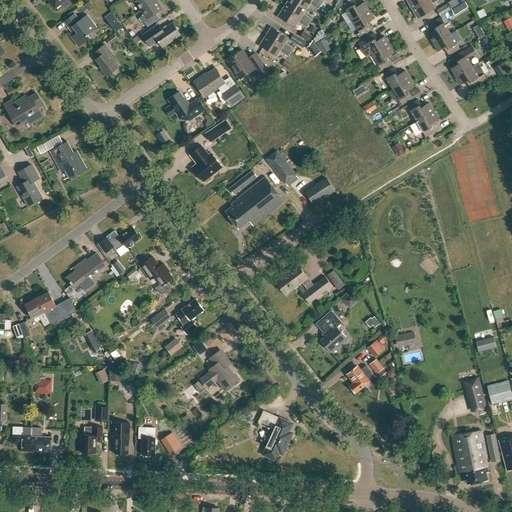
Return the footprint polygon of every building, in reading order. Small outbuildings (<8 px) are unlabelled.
[(44,0),(48,0),(55,8),(62,3),(64,6),(69,2),(67,0),(42,0),(44,1),(44,0)] [(129,0),(132,4),(135,1),(141,10),(155,0),(129,0)] [(144,15),(139,18),(143,23),(144,22),(148,27),(160,19),(156,13),(163,9),(156,0),(155,0),(141,10),(144,15)] [(284,7),(310,23),(312,19),(304,14),(307,9),(292,0),(291,0),(290,2),(288,0),(284,7)] [(292,0),(307,9),(310,4),(318,10),(321,5),(312,0),(292,0)] [(350,0),(343,5),(352,20),(370,10),(365,2),(358,6),(354,0),(350,0)] [(406,0),(413,9),(428,0),(406,0)] [(428,0),(413,9),(418,19),(435,9),(432,4),(438,0),(428,0)] [(85,5),(89,11),(94,8),(90,1),(85,5)] [(465,1),(459,5),(462,11),(469,7),(465,1)] [(448,3),(436,10),(440,16),(452,9),(448,3)] [(298,22),(307,28),(310,23),(284,7),(280,14),(282,15),(280,18),(295,27),(298,22)] [(481,9),(484,16),(489,14),(486,7),(481,9)] [(352,20),(362,36),(373,29),(368,22),(375,18),(370,10),(352,20)] [(104,17),(115,31),(122,26),(110,11),(104,17)] [(390,11),(384,15),(388,22),(395,19),(390,11)] [(74,35),(71,37),(79,47),(90,38),(88,35),(97,28),(87,15),(80,20),(74,13),(64,22),(74,35)] [(433,43),(451,33),(441,17),(430,24),(435,31),(428,35),(433,43)] [(158,41),(163,48),(181,35),(172,23),(159,32),(155,26),(142,35),(150,46),(158,41)] [(313,25),(310,29),(315,33),(318,28),(313,25)] [(266,36),(291,52),(294,48),(285,43),(288,37),(274,28),(272,31),(270,29),(266,36)] [(483,29),(477,33),(480,38),(486,34),(483,29)] [(303,31),(300,38),(308,42),(309,43),(313,37),(303,31)] [(114,33),(106,39),(110,45),(118,38),(114,33)] [(363,40),(358,43),(367,58),(372,54),(372,55),(390,44),(385,36),(378,40),(374,33),(363,39),(363,40)] [(445,48),(449,55),(460,49),(451,33),(433,43),(438,52),(445,48)] [(308,42),(300,38),(294,34),(290,40),(304,49),(308,42)] [(133,39),(139,47),(143,44),(137,36),(133,39)] [(280,51),(288,57),(291,52),(266,36),(261,43),(263,44),(262,47),(276,56),(280,51)] [(323,39),(316,43),(322,53),(322,54),(323,53),(329,49),(323,39)] [(95,59),(102,69),(101,69),(107,76),(119,67),(114,61),(115,60),(110,54),(112,53),(105,44),(95,52),(98,57),(95,59)] [(390,44),(372,55),(382,71),(393,64),(388,56),(395,53),(390,44)] [(450,69),(455,77),(473,66),(468,58),(476,53),(472,46),(453,57),(457,65),(450,69)] [(236,70),(242,78),(251,71),(255,77),(260,74),(267,69),(257,54),(249,60),(242,50),(233,56),(234,57),(228,61),(235,71),(236,70)] [(331,64),(341,58),(338,52),(328,58),(331,64)] [(286,60),(283,66),(288,69),(291,63),(286,60)] [(467,81),(471,89),(487,79),(484,74),(485,74),(479,63),(473,66),(455,77),(460,85),(467,81)] [(383,73),(393,89),(410,79),(405,70),(399,74),(394,67),(383,73)] [(206,73),(194,81),(205,97),(218,88),(221,91),(223,90),(233,105),(245,97),(236,84),(229,89),(225,83),(215,68),(207,74),(206,73)] [(393,89),(402,105),(413,98),(409,91),(415,87),(410,79),(393,89)] [(6,91),(9,97),(16,92),(13,86),(6,91)] [(359,88),(354,91),(357,96),(363,93),(359,88)] [(171,105),(165,109),(170,117),(176,112),(179,116),(177,117),(179,120),(185,121),(186,119),(189,116),(191,119),(206,109),(198,98),(188,105),(180,92),(168,100),(171,105)] [(12,100),(4,105),(17,126),(28,119),(30,124),(43,116),(38,108),(44,105),(37,94),(27,100),(25,97),(14,103),(12,100)] [(407,106),(417,121),(434,111),(429,103),(423,107),(418,99),(407,106)] [(417,121),(426,137),(437,131),(432,123),(439,119),(434,111),(417,121)] [(205,117),(211,125),(214,123),(209,115),(205,117)] [(225,120),(205,133),(211,142),(231,128),(225,120)] [(166,135),(163,131),(156,135),(162,143),(167,140),(164,136),(166,135)] [(62,172),(65,170),(69,178),(86,168),(80,157),(76,159),(67,142),(51,151),(62,172)] [(197,176),(200,179),(202,180),(204,182),(205,181),(207,181),(211,178),(211,176),(223,167),(211,153),(209,155),(202,145),(190,155),(197,164),(192,167),(197,173),(197,176)] [(298,178),(277,150),(266,159),(288,186),(298,178)] [(19,172),(25,183),(18,187),(28,206),(42,198),(33,182),(39,178),(32,165),(19,172)] [(230,188),(234,194),(257,177),(252,171),(230,188)] [(238,199),(232,204),(233,206),(226,211),(239,229),(249,221),(253,225),(284,201),(265,177),(238,199)] [(316,204),(337,191),(329,179),(309,192),(316,204)] [(120,237),(115,231),(98,243),(106,253),(114,247),(116,250),(125,244),(127,248),(129,247),(130,247),(133,244),(134,243),(142,237),(139,232),(137,232),(133,227),(120,237)] [(87,258),(74,268),(76,270),(67,277),(72,284),(73,286),(79,282),(85,290),(95,283),(90,277),(106,265),(97,253),(88,260),(87,258)] [(140,266),(150,280),(155,276),(161,284),(156,288),(160,293),(162,294),(170,288),(170,286),(168,282),(173,278),(168,272),(169,271),(164,263),(160,266),(153,256),(140,266)] [(275,282),(286,295),(302,283),(308,290),(302,294),(309,303),(332,286),(326,277),(314,286),(298,265),(275,282)] [(127,274),(131,280),(140,273),(136,268),(127,274)] [(328,275),(339,290),(347,284),(335,270),(328,275)] [(49,292),(37,298),(50,323),(51,325),(77,311),(76,311),(70,299),(70,298),(56,305),(49,292)] [(37,298),(25,304),(33,318),(39,315),(45,326),(50,323),(37,298)] [(182,327),(187,334),(197,327),(191,319),(204,310),(202,308),(203,306),(201,304),(199,304),(195,299),(182,309),(176,314),(184,326),(182,327)] [(502,321),(499,308),(492,310),(494,317),(495,323),(502,321)] [(163,309),(149,321),(155,330),(170,318),(163,309)] [(338,347),(341,347),(341,344),(348,338),(337,326),(341,323),(331,311),(317,323),(327,335),(320,340),(331,353),(338,347)] [(0,313),(0,329),(11,330),(11,320),(5,320),(6,313),(0,313)] [(377,313),(369,320),(376,329),(384,322),(377,313)] [(25,321),(19,324),(23,337),(30,335),(25,321)] [(19,324),(13,326),(18,339),(23,337),(19,324)] [(396,332),(396,334),(395,334),(398,346),(416,342),(413,331),(402,333),(401,331),(396,332)] [(475,341),(477,352),(496,347),(493,336),(475,341)] [(377,340),(366,349),(374,358),(385,350),(377,340)] [(221,351),(211,358),(216,365),(210,369),(211,372),(201,379),(207,387),(217,379),(225,389),(237,380),(226,365),(230,363),(221,351)] [(377,374),(378,373),(381,377),(386,372),(376,359),(369,365),(377,374)] [(133,370),(140,373),(143,365),(135,362),(133,370)] [(357,366),(347,374),(354,382),(350,386),(355,392),(369,382),(371,384),(377,379),(366,365),(360,370),(357,366)] [(112,368),(112,381),(120,381),(121,368),(112,368)] [(474,411),(486,408),(478,378),(466,382),(474,411)] [(36,393),(52,394),(52,379),(36,379),(36,393)] [(486,386),(491,404),(511,398),(511,397),(508,380),(486,386)] [(94,422),(107,423),(108,408),(95,407),(94,422)] [(258,423),(269,428),(270,427),(275,429),(266,447),(267,447),(263,455),(266,456),(267,458),(270,459),(272,459),(275,460),(279,452),(283,454),(292,433),(289,431),(292,423),(264,411),(258,423)] [(129,440),(130,423),(114,422),(114,438),(115,438),(115,453),(116,453),(117,454),(121,455),(122,454),(128,454),(128,440),(129,440)] [(25,453),(32,453),(32,427),(13,426),(13,443),(22,444),(22,446),(23,446),(23,451),(25,453)] [(83,452),(84,453),(87,453),(88,452),(96,453),(96,435),(102,436),(103,427),(85,426),(84,434),(82,434),(81,452),(83,452)] [(32,427),(32,453),(34,452),(35,452),(35,450),(51,451),(52,437),(41,437),(42,427),(32,427)] [(149,456),(152,456),(153,455),(154,455),(155,438),(155,428),(139,427),(139,438),(142,438),(142,454),(148,455),(149,456)] [(461,481),(467,480),(468,485),(488,481),(486,473),(488,472),(486,463),(488,463),(481,430),(452,436),(461,481)] [(500,460),(494,434),(486,436),(492,462),(500,460)] [(170,435),(162,440),(165,444),(167,443),(174,454),(182,448),(175,437),(173,439),(170,435)] [(511,436),(498,440),(506,471),(511,469),(511,436)]
